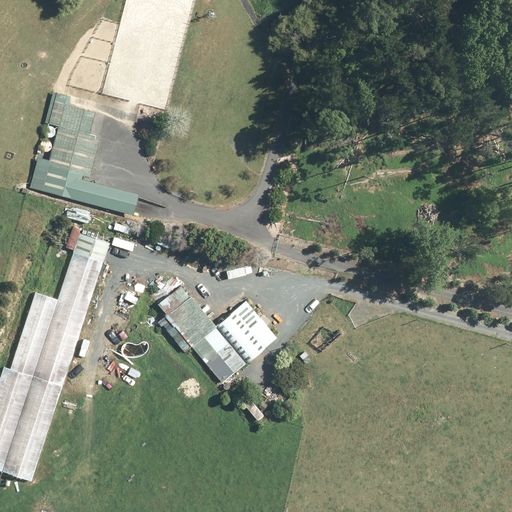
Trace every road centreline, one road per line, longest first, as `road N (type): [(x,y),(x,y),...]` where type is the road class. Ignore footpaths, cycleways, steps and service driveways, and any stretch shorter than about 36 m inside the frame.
road 1 (unclassified): [(225,220),(260,177),(290,86),(331,0)]
road 2 (unclassified): [(511,305),(342,261)]
road 3 (unclassified): [(225,220),(150,194),(104,138)]
road 4 (unclassified): [(342,261),(225,220)]
